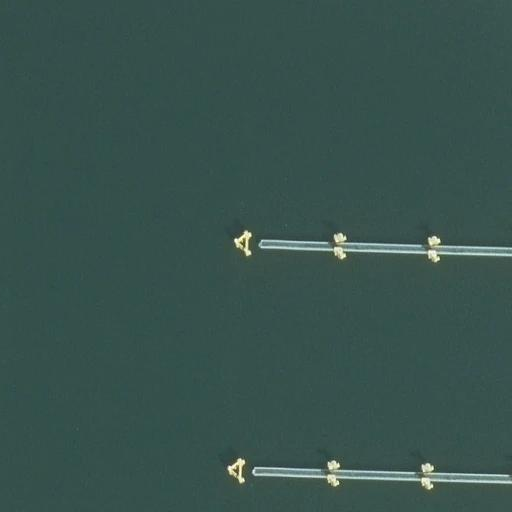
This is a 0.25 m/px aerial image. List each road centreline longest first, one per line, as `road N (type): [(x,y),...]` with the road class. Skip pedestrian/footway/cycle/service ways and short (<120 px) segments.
road 1 (unknown): [(511,482),(256,475)]
road 2 (unknown): [(511,254),(262,248)]
